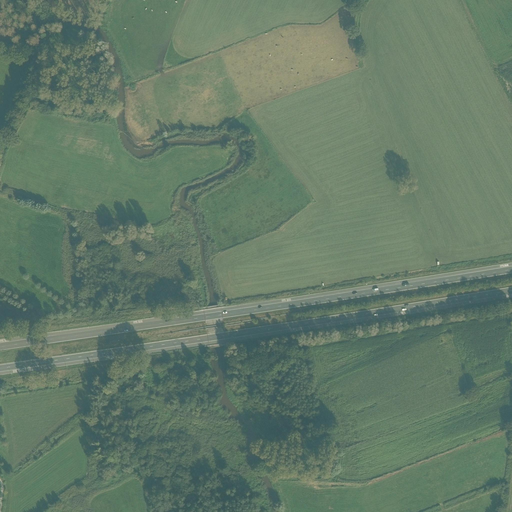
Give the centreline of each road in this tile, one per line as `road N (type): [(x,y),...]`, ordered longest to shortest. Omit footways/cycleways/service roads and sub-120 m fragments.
road 1 (primary): [(0,368),(511,290)]
road 2 (primary): [(511,269),(0,347)]
